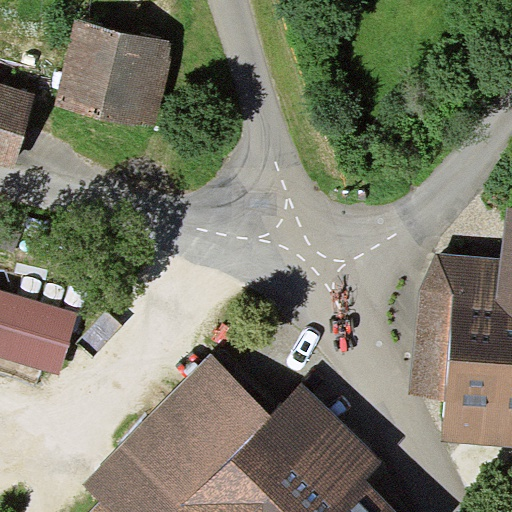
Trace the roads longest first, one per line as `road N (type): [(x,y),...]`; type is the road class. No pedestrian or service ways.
road 1 (residential): [(291,237),(0,185)]
road 2 (residential): [(511,100),(412,218),(316,283)]
road 3 (unclassified): [(425,511),(316,283)]
road 4 (unclassified): [(291,237),(219,0)]
